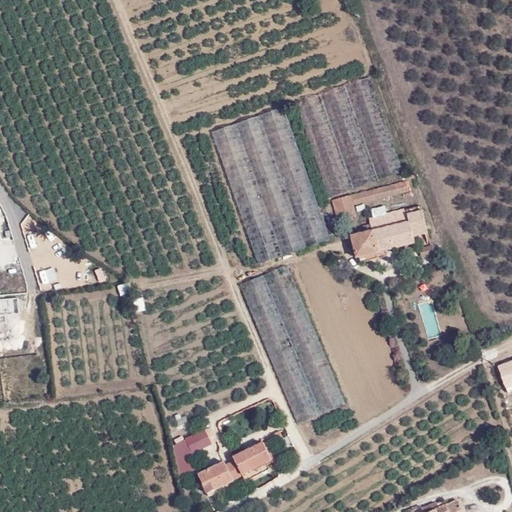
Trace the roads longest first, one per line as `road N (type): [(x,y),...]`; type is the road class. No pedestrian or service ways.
road 1 (residential): [(224,511),(417,394)]
road 2 (unknown): [(217,263),(308,465)]
road 3 (unknown): [(373,269),(417,394),(485,350)]
